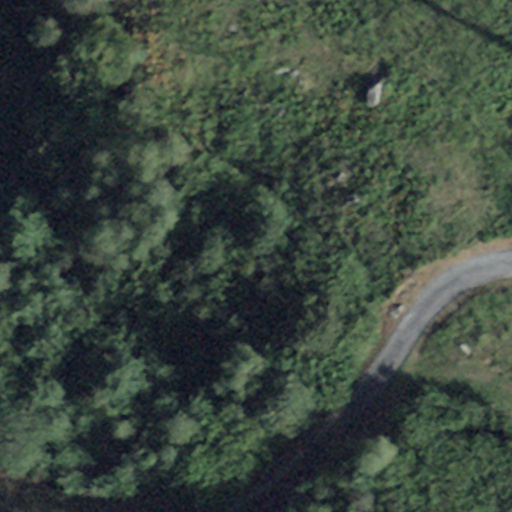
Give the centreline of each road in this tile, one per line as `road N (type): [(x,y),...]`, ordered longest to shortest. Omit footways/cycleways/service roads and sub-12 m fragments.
road 1 (track): [(240,511),(307,462),(376,380)]
road 2 (track): [(376,380),(425,306),(467,271),(511,260)]
